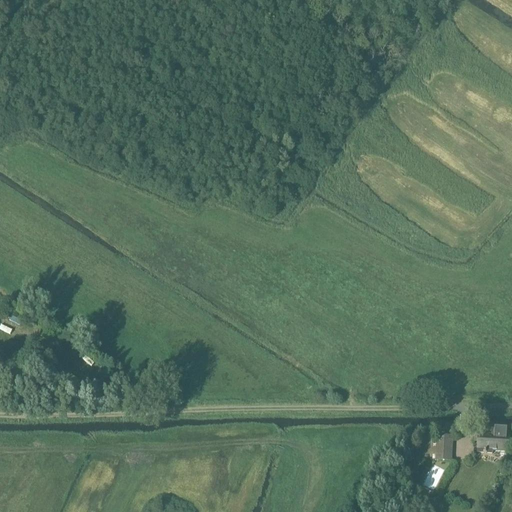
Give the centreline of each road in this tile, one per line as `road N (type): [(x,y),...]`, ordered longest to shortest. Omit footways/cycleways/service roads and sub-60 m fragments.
road 1 (unclassified): [(0,415),(511,405)]
road 2 (track): [(0,447),(271,439),(308,448),(318,472),(303,511)]
